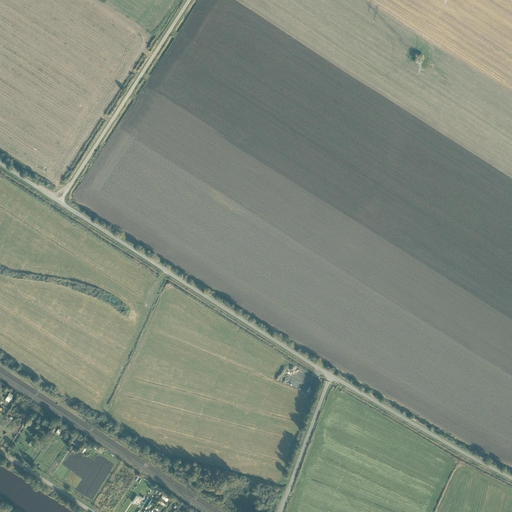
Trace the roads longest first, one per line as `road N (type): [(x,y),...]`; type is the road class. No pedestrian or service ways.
road 1 (unclassified): [(61,202),(330,376)]
road 2 (unclassified): [(189,0),(61,202)]
road 3 (unclassified): [(330,376),(511,478)]
road 4 (unclassified): [(330,376),(280,511)]
